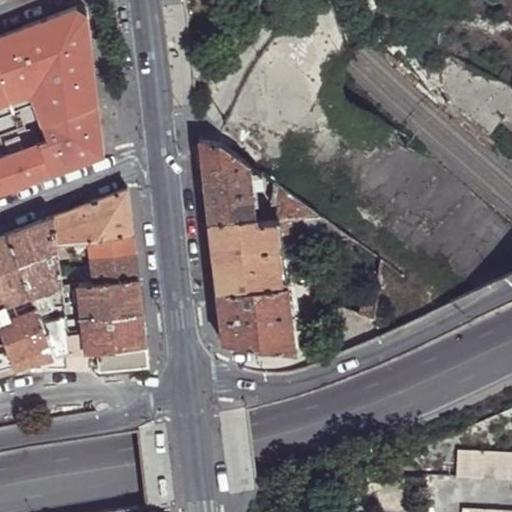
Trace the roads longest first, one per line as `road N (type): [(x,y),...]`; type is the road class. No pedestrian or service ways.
road 1 (secondary): [(511,340),(305,429),(0,492)]
road 2 (secondary): [(511,286),(335,368),(191,391)]
road 3 (tertiary): [(160,156),(191,391)]
road 4 (residential): [(160,156),(204,123),(257,42),(303,0)]
road 5 (secondary): [(191,391),(162,395),(102,424),(0,444)]
road 6 (residential): [(0,216),(160,156)]
road 7 (tertiary): [(141,0),(160,156)]
road 8 (tertiary): [(191,391),(203,511)]
